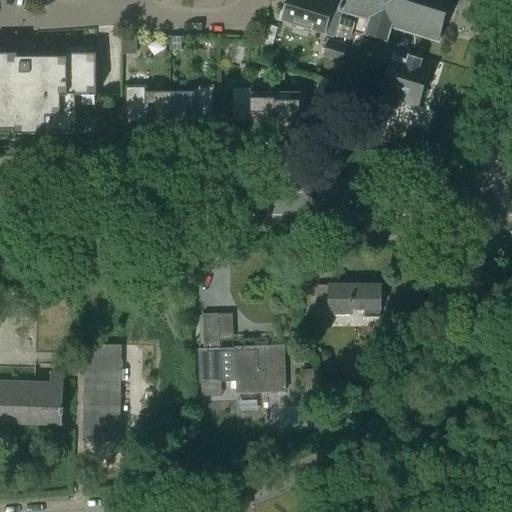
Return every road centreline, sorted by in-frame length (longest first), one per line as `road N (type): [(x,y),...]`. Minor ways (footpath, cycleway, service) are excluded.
road 1 (tertiary): [(0,203),(490,204)]
road 2 (residential): [(149,511),(213,502),(297,473),(364,435),(400,402)]
road 3 (residential): [(0,23),(247,19)]
road 4 (residential): [(400,402),(441,345),(490,204)]
road 5 (unclassified): [(400,402),(460,476),(463,511)]
